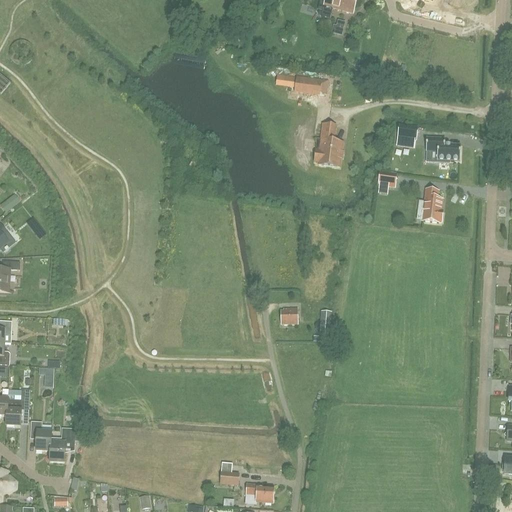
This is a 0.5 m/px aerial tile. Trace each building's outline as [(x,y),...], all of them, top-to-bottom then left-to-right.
[(330,19),(333,9),(353,14),(356,0),(320,0),(317,10),(322,11),(320,17),(330,19)] [(336,22),(335,34),(344,35),(345,23),(336,22)] [(296,88),(295,93),(325,97),(327,80),(277,74),(276,86),(296,88)] [(321,142),(322,142),(321,150),(320,152),(316,152),(314,163),(319,163),(319,166),(339,169),(343,144),(333,143),(335,127),(323,126),(321,142)] [(400,127),(398,138),(416,141),(417,130),(400,127)] [(445,145),(445,140),(426,139),(426,152),(437,153),(437,162),(439,162),(439,164),(449,164),(449,162),(460,162),(461,146),(452,146),(452,145),(445,145)] [(387,187),(388,187),(395,188),(396,176),(380,174),(379,186),(380,186),(381,184),(388,185),(387,187)] [(423,221),(422,221),(422,222),(439,224),(439,223),(441,223),(443,213),(441,213),(442,201),(440,200),(437,200),(438,192),(426,191),(425,203),(419,202),(418,212),(425,213),(424,221),(423,221)] [(5,213),(21,204),(16,195),(0,205),(5,213)] [(38,235),(41,240),(46,236),(33,221),(27,225),(36,237),(38,235)] [(5,252),(8,250),(7,249),(9,248),(6,245),(12,241),(0,225),(0,249),(3,253),(5,251),(5,252)] [(9,272),(19,272),(20,264),(3,263),(2,271),(0,270),(0,293),(8,294),(9,272)] [(281,313),(281,326),(298,326),(297,310),(283,310),(283,313),(281,313)] [(313,343),(319,343),(329,344),(332,313),(321,313),(320,338),(314,337),(313,343)] [(0,344),(4,345),(5,335),(11,336),(12,323),(0,322),(0,344)] [(4,354),(4,345),(0,344),(0,366),(10,367),(10,355),(4,354)] [(45,376),(45,389),(54,389),(55,369),(39,369),(39,376),(45,376)] [(8,410),(8,401),(9,400),(8,400),(9,392),(2,391),(2,400),(0,399),(0,417),(6,418),(7,418),(7,410),(8,410)] [(7,418),(6,418),(6,428),(20,429),(22,412),(29,412),(30,392),(22,391),(21,402),(8,401),(8,410),(7,410),(7,418)] [(51,443),(51,434),(41,434),(42,424),(31,424),(30,441),(36,441),(35,453),(50,454),(51,443)] [(62,444),(51,443),(50,454),(49,464),(64,465),(66,444),(75,444),(76,431),(62,431),(62,444)] [(511,459),(505,459),(505,465),(502,465),(502,472),(504,473),(504,475),(511,475),(511,459)] [(7,474),(0,473),(0,499),(1,500),(1,495),(8,495),(15,491),(15,485),(10,479),(7,479),(7,474)] [(232,475),(221,474),(220,486),(238,487),(239,476),(232,475)] [(274,491),(258,490),(258,486),(247,485),(246,507),(257,508),(257,505),(273,506),(274,491)] [(141,511),(151,510),(149,497),(139,499),(141,511)] [(69,507),(68,498),(54,499),(55,508),(69,507)]
